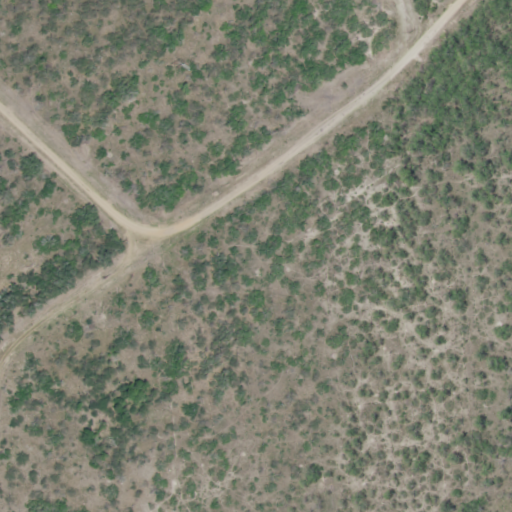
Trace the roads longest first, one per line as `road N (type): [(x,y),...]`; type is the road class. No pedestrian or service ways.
road 1 (track): [(1,348),(98,260),(204,216),(392,90),(397,56),(448,0),(1,348)]
road 2 (track): [(98,260),(0,163)]
